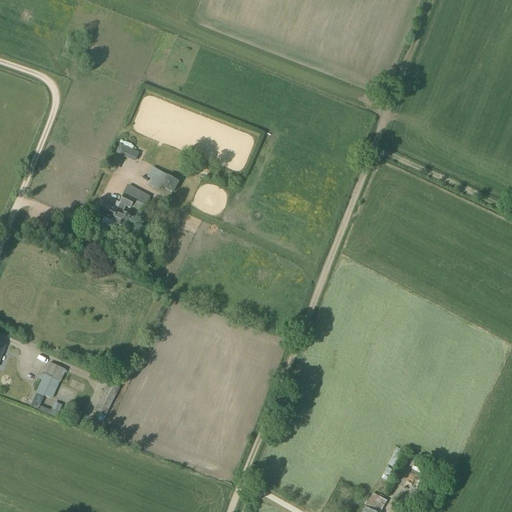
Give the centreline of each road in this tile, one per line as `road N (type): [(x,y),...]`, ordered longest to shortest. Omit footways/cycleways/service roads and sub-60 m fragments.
road 1 (track): [(229,511),(372,146)]
road 2 (track): [(0,247),(54,108),(46,80),(0,62)]
road 3 (track): [(372,146),(430,0)]
road 4 (track): [(372,146),(511,212)]
